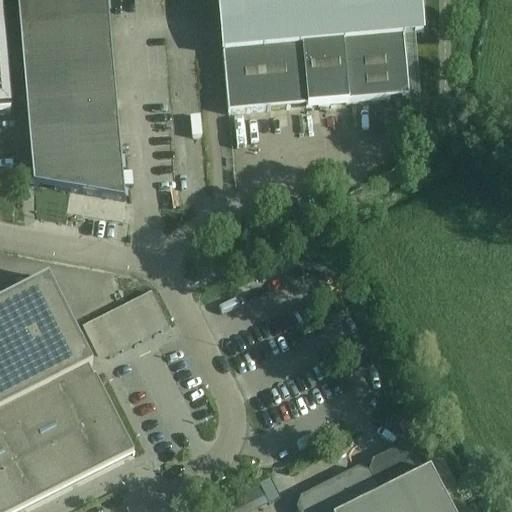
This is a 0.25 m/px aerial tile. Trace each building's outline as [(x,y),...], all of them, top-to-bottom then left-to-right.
[(17,8),(22,68),(111,60),(106,0),(17,8)] [(421,39),(417,0),(216,0),(222,56),(227,116),(407,100),(402,41),(421,39)] [(2,11),(0,10),(0,114),(9,113),(9,112),(11,112),(2,11)] [(22,68),(27,127),(116,120),(111,60),(22,68)] [(123,204),(116,120),(27,127),(32,188),(123,204)] [(94,277),(100,291),(114,285),(108,271),(94,277)] [(0,511),(20,511),(133,456),(94,379),(92,381),(87,371),(92,369),(47,281),(0,304),(0,511)] [(150,294),(90,324),(108,359),(168,328),(150,294)] [(313,453),(295,462),(299,469),(317,461),(313,453)] [(368,475),(357,471),(301,499),(303,504),(301,511),(299,511),(464,511),(458,499),(444,506),(428,475),(381,499),(368,475)] [(270,480),(258,486),(268,506),(279,500),(270,480)]
